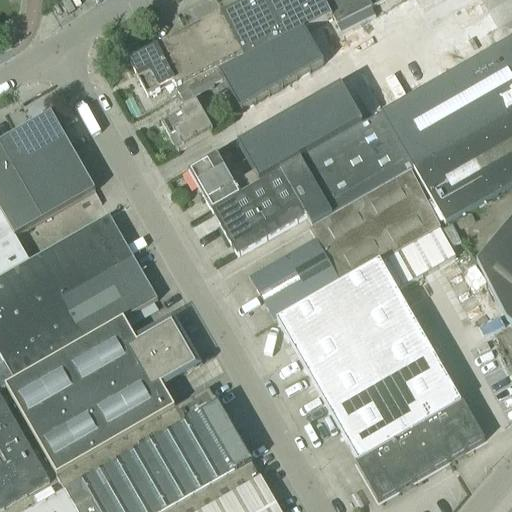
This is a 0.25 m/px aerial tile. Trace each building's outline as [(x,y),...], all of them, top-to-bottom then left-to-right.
[(245,66),(285,45),(262,0),(258,0),(221,19),(245,66)] [(262,0),(285,45),(328,23),(332,21),(321,0),(262,0)] [(321,0),(332,21),(336,29),(393,0),(321,0)] [(485,6),(458,22),(480,61),(499,50),(495,43),(502,39),(485,6)] [(245,66),(221,19),(154,52),(155,54),(173,88),(180,99),(209,84),(220,78),(245,66)] [(458,22),(438,34),(460,72),(480,61),(458,22)] [(328,23),(305,35),(323,67),(326,72),(348,60),(328,23)] [(438,34),(418,45),(439,84),(445,81),(459,73),(460,72),(438,34)] [(241,114),(323,67),(305,35),(285,45),(245,66),(220,78),(241,114)] [(414,172),(511,116),(511,42),(496,52),(383,117),(414,172)] [(418,45),(398,57),(419,96),(423,94),(439,84),(418,45)] [(173,88),(155,54),(130,67),(147,101),(173,88)] [(398,57),(378,68),(399,107),(406,103),(419,96),(398,57)] [(348,60),(326,72),(339,94),(341,93),(355,117),(373,107),(357,80),(358,79),(348,60)] [(373,107),(355,117),(361,129),(399,107),(378,68),(358,79),(357,80),(373,107)] [(194,104),(214,93),(209,84),(180,99),(188,113),(162,128),(178,157),(213,137),(194,104)] [(337,94),(239,150),(252,175),(259,187),(280,175),(362,129),(362,128),(351,109),(341,92),(338,94),(337,94)] [(511,189),(511,116),(414,172),(446,227),(511,189)] [(26,133),(0,147),(0,150),(43,225),(94,195),(95,195),(51,118),(32,129),(26,133)] [(311,231),(410,174),(381,118),(361,129),(280,175),(303,216),(301,217),(304,222),(306,221),(311,231)] [(0,215),(15,241),(43,225),(0,150),(0,215)] [(259,187),(252,175),(233,185),(218,158),(189,175),(211,214),(259,187)] [(277,325),(341,288),(376,268),(380,266),(381,266),(439,233),(440,232),(410,174),(311,231),(309,232),(315,243),(249,280),(274,326),(276,325),(277,325)] [(304,222),(301,217),(303,216),(280,175),(259,187),(211,214),(213,218),(237,260),(304,222)] [(511,217),(501,197),(466,217),(477,237),(511,218),(511,217)] [(0,283),(29,266),(15,241),(0,215),(0,283)] [(511,218),(477,237),(486,255),(511,241),(511,218)] [(29,266),(0,283),(0,320),(6,317),(14,331),(133,262),(109,220),(108,220),(29,266)] [(452,229),(441,234),(448,247),(450,251),(460,246),(461,246),(460,244),(452,229)] [(439,233),(381,266),(397,294),(455,261),(453,258),(439,233)] [(511,241),(486,255),(497,276),(511,268),(511,241)] [(6,317),(0,320),(0,361),(3,367),(27,354),(38,373),(124,324),(158,304),(133,262),(14,331),(6,317)] [(280,323),(277,325),(288,345),(307,379),(308,380),(356,464),(357,466),(355,467),(377,506),(398,494),(412,485),(450,464),(464,456),(481,446),(484,444),(483,442),(462,405),(460,407),(443,377),(422,340),(396,295),(380,266),(376,268),(341,288),(280,323)] [(511,268),(497,276),(508,297),(511,295),(511,268)] [(38,373),(5,392),(56,483),(57,482),(175,412),(162,390),(197,370),(172,327),(137,347),(124,324),(38,373)] [(3,367),(0,369),(0,394),(5,392),(38,373),(27,354),(3,367)] [(175,412),(57,482),(64,495),(73,511),(277,511),(275,507),(265,491),(260,482),(260,483),(250,465),(208,393),(175,412)] [(0,511),(5,511),(50,486),(23,439),(0,399),(0,511)] [(73,511),(64,495),(34,511),(73,511)]
